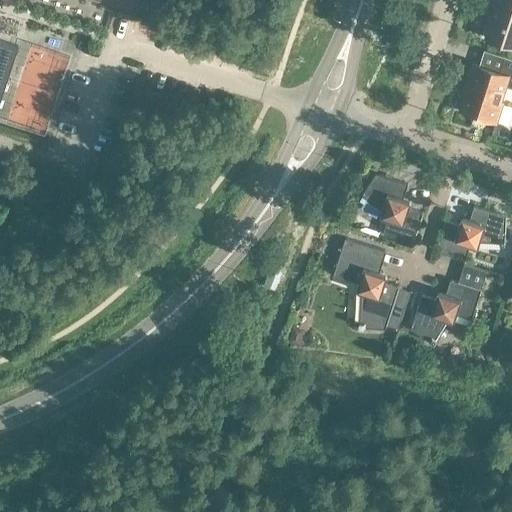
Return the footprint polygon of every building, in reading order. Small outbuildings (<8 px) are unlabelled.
[(494,11),(492,19),(486,37),(511,45),(511,0),(493,0),(490,9),(494,11)] [(0,102),(18,46),(0,40),(0,102)] [(470,83),(466,95),(461,110),(474,114),(473,116),(496,124),(503,102),(500,101),(504,86),(511,88),(511,59),(505,57),(500,73),(473,64),(466,82),(470,83)] [(402,202),(404,198),(408,184),(376,174),(360,198),(364,201),(365,200),(382,210),(380,215),(381,217),(388,219),(383,234),(413,244),(423,213),(404,207),(402,202)] [(463,226),(459,224),(445,220),(435,251),(465,261),(470,246),(476,248),(478,247),(480,242),(500,243),(500,244),(505,245),(506,216),(474,205),(468,223),(463,226)] [(378,277),(380,272),(386,251),(345,238),(333,275),(358,283),(356,289),(357,291),(362,293),(361,322),(359,322),(359,327),(385,329),(399,287),(380,281),(378,277)] [(440,300),(435,299),(421,294),(410,329),(434,344),(437,340),(435,339),(447,320),(452,322),(454,321),(457,315),(471,319),(481,290),(450,280),(444,298),(440,300)] [(302,328),(293,326),(289,341),(299,343),(302,328)]
